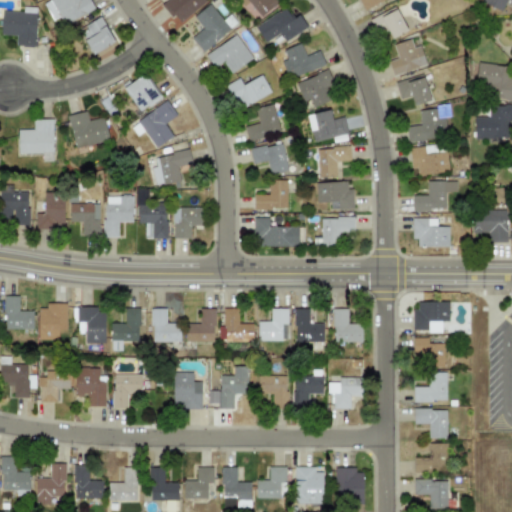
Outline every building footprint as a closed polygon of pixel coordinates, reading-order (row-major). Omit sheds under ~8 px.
[(58,16),(63,25),(93,8),(89,0),(47,0),(42,3),(52,20),(58,16)] [(176,24),(205,2),(203,0),(163,0),(160,3),(176,24)] [(245,0),(260,17),(279,0),(245,0)] [(358,0),(363,10),(382,0),(358,0)] [(505,0),(480,0),(480,1),(500,11),(505,0)] [(192,17),(201,28),(190,37),(201,51),(230,28),(209,3),(192,17)] [(385,28),(391,38),(406,30),(393,6),(368,20),(376,33),(385,28)] [(22,11),(1,11),(0,35),(15,35),(14,46),(35,47),(36,7),(22,7),(22,11)] [(306,27),(298,15),(291,19),(284,7),(254,26),(264,42),(279,33),(284,41),(306,27)] [(90,54),(113,43),(101,17),(78,28),(90,54)] [(230,73),(251,59),(235,34),(204,54),(213,67),(222,61),(230,73)] [(420,45),(412,47),(410,39),(392,43),(396,58),(388,60),(391,74),(425,66),(420,45)] [(318,50),(304,55),(299,43),(282,50),(285,58),(280,61),(288,80),(324,64),(318,50)] [(488,86),(487,98),(511,100),(511,82),(510,82),(511,66),(477,63),(475,85),(488,86)] [(302,102),(308,99),(312,108),(331,99),(326,88),(333,85),(326,69),(294,83),(302,102)] [(122,87),(139,112),(160,97),(144,73),(122,87)] [(241,84),(239,78),(227,83),(237,107),(269,94),(261,75),(241,84)] [(398,99),(411,97),(411,104),(428,102),(424,76),(395,80),(398,99)] [(172,136),(163,123),(175,115),(166,101),(129,125),(135,135),(143,130),(154,148),(172,136)] [(247,141),(280,132),(273,104),(254,109),(258,123),(243,126),(247,141)] [(510,138),(510,114),(511,114),(511,105),(488,105),(488,117),(473,117),(474,139),(510,138)] [(418,110),(419,125),(405,126),(406,141),(445,138),(443,118),(435,118),(434,108),(418,110)] [(343,116),(331,118),(329,110),(306,114),(312,141),(346,134),(343,116)] [(66,115),(74,149),(108,141),(103,118),(87,121),(85,111),(66,115)] [(52,119),(32,119),(32,129),(16,129),(17,153),(40,153),(41,161),(52,161),(52,119)] [(286,171),(281,141),(248,147),(251,164),(266,161),(268,174),(286,171)] [(447,172),(444,144),(410,147),(412,175),(447,172)] [(315,148),(316,177),(336,176),(335,161),(349,161),(348,147),(315,148)] [(153,185),(179,180),(178,172),(191,169),(188,150),(153,156),(155,166),(150,167),(153,185)] [(252,195),(253,209),(286,209),(285,180),(267,181),(267,194),(252,195)] [(315,182),(315,202),(329,202),(329,209),(352,209),(351,181),(315,182)] [(411,195),(411,211),(444,211),(444,192),(455,192),(455,181),(425,181),(425,195),(411,195)] [(27,225),(27,191),(0,191),(0,218),(12,218),(13,225),(27,225)] [(34,228),(54,228),(54,224),(62,224),(63,198),(54,198),(54,192),(43,192),(42,213),(35,213),(34,228)] [(131,221),(131,196),(102,196),(103,237),(117,236),(116,222),(131,221)] [(97,235),(98,203),(68,203),(68,221),(81,222),(81,235),(97,235)] [(172,239),(189,238),(189,226),(201,225),(201,207),(171,207),(172,239)] [(471,233),(487,233),(487,242),(506,242),(505,209),(471,210),(471,233)] [(297,226),(268,226),(268,218),(252,217),(252,246),(297,247),(297,226)] [(352,218),(320,217),(319,244),(337,244),(338,232),(352,232),(352,218)] [(447,246),(447,226),(435,226),(435,217),(410,218),(411,239),(415,239),(416,247),(447,246)] [(32,329),(32,311),(17,310),(18,296),(3,295),(3,328),(32,329)] [(412,301),(412,331),(440,331),(440,322),(447,322),(448,302),(412,301)] [(38,304),(37,340),(57,340),(57,330),(65,330),(66,305),(38,304)] [(103,343),(104,307),(75,307),(75,321),(84,321),(84,343),(103,343)] [(110,323),(110,341),(138,340),(138,308),(123,308),(123,323),(110,323)] [(178,323),(165,323),(165,308),(150,308),(150,342),(179,341),(178,323)] [(185,341),(213,342),(214,308),(199,308),(198,323),(186,323),(185,341)] [(218,340),(251,340),(252,323),(236,323),(236,308),(222,308),(222,326),(218,326),(218,340)] [(256,321),(256,340),(285,340),(286,309),(269,308),(269,321),(256,321)] [(322,323),(307,323),(308,309),(293,309),(293,342),(322,342),(322,323)] [(346,309),(332,309),(332,341),(360,341),(361,323),(346,323),(346,309)] [(411,355),(422,355),(421,364),(443,365),(443,343),(426,343),(427,338),(411,338),(411,355)] [(247,366),(231,366),(231,375),(218,375),(217,408),(233,409),(233,394),(246,394),(247,366)] [(74,396),(86,396),(86,406),(104,406),(104,381),(98,381),(97,367),(74,367),(74,396)] [(321,394),(321,370),(311,370),(311,375),(292,376),(292,407),(307,406),(307,394),(321,394)] [(38,402),(56,402),(56,389),(68,388),(68,371),(37,371),(38,402)] [(200,381),(192,381),(191,372),(172,372),(172,403),(180,403),(180,409),(201,409),(200,381)] [(445,372),(427,372),(427,387),(412,386),(412,401),(444,401),(445,372)] [(140,374),(111,375),(112,408),(127,408),(126,393),(141,392),(140,374)] [(257,393),(271,393),(271,405),(285,406),(285,375),(257,375),(257,393)] [(331,408),(348,409),(349,395),(358,395),(359,377),(337,376),(337,382),(326,382),(326,393),(332,393),(331,408)] [(445,408),(412,409),(412,424),(427,424),(427,438),(445,438),(445,408)] [(444,443),(426,443),(427,458),(412,458),(412,471),(444,471),(444,443)] [(0,456),(0,490),(29,490),(28,471),(14,471),(14,456),(0,456)] [(35,505),(49,504),(49,497),(64,496),(63,463),(48,464),(49,477),(34,478),(35,505)] [(102,498),(101,480),(87,480),(87,465),(73,466),(73,498),(102,498)] [(322,472),(313,471),(313,467),(293,466),(292,503),(321,504),(322,472)] [(148,500),(177,500),(177,482),(163,482),(163,467),(148,467),(148,500)] [(182,499),(206,498),(205,482),(212,482),(212,467),(195,467),(195,480),(182,480),(182,499)] [(235,467),(220,467),(220,499),(235,499),(235,507),(249,507),(249,482),(235,483),(235,467)] [(284,467),(268,467),(267,480),(255,480),(255,498),(284,498),(284,467)] [(361,475),(354,475),(354,467),(334,467),(334,501),(362,500),(361,475)] [(134,501),(135,468),(123,468),(122,482),(107,482),(107,500),(134,501)] [(445,480),(412,480),(412,494),(427,494),(427,508),(446,508),(445,480)]
